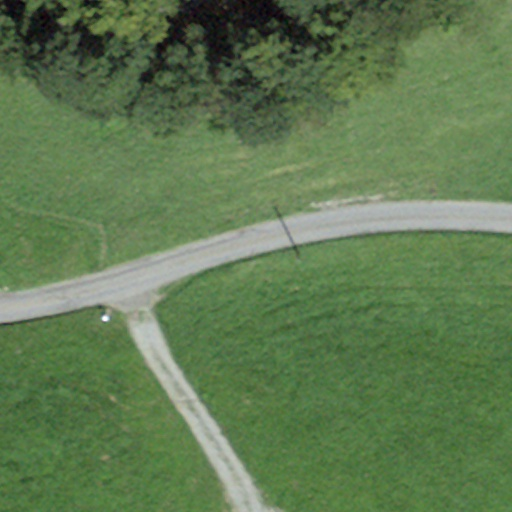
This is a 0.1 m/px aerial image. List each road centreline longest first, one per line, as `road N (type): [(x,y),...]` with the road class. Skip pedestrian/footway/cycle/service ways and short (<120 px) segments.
road 1 (residential): [(511,214),(441,207),(248,240),(0,312)]
road 2 (track): [(243,511),(211,436),(149,346),(136,272)]
